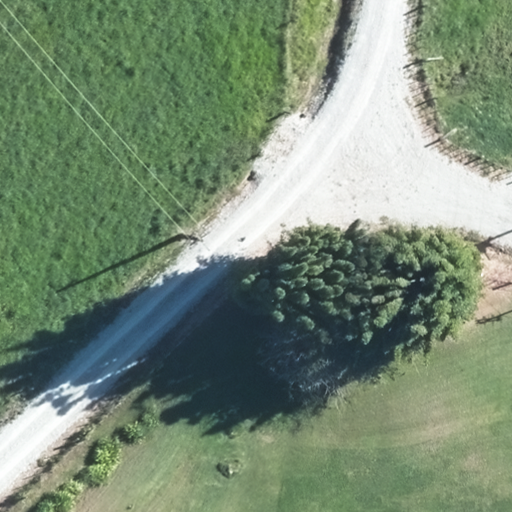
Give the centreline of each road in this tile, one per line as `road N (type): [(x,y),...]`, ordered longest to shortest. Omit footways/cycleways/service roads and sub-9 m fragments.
road 1 (unknown): [(0,312),(221,104),(297,0)]
road 2 (unknown): [(301,0),(338,47),(402,95),(511,141)]
